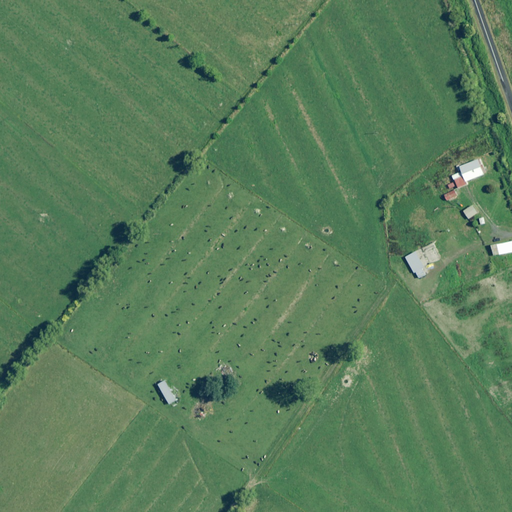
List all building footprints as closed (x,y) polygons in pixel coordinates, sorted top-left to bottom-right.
[(455,180),(456,182),(459,189),(469,184),(468,181),(485,174),(479,159),(460,167),(460,165),(457,166),(460,173),(453,176),(452,176),(454,181),(455,180)] [(459,195),(456,190),(445,195),(448,200),(459,195)] [(478,213),(473,205),(464,211),(469,219),(478,213)] [(494,256),(511,252),(511,241),(492,246),(494,256)] [(426,267),(417,251),(406,257),(415,273),(416,272),(420,278),(427,274),(424,268),(426,267)] [(178,400),(166,381),(159,385),(171,404),(178,400)]
